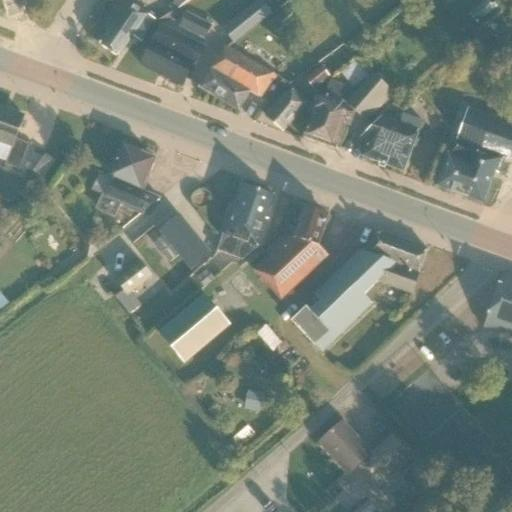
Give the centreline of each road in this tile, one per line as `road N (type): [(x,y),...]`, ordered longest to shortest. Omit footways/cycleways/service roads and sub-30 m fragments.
road 1 (primary): [(494,241),(40,74)]
road 2 (residential): [(211,511),(480,271),(494,241)]
